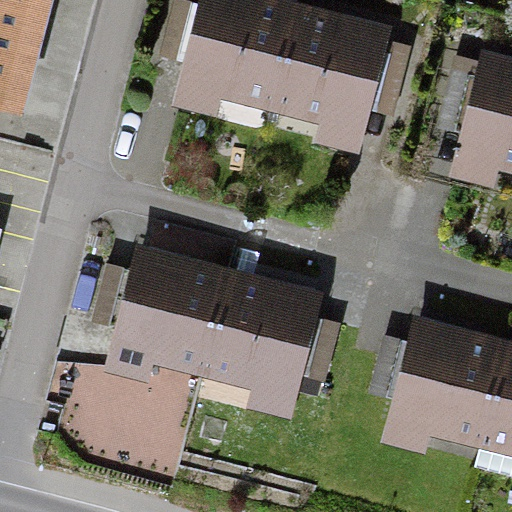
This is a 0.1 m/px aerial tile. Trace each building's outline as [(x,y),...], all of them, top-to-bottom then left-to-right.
[(0,0),(0,2),(38,11),(40,0),(0,0)] [(212,0),(191,78),(264,99),(291,3),(279,0),(212,0)] [(0,2),(0,51),(27,58),(38,11),(0,2)] [(400,34),(291,3),(264,99),(374,129),(400,34)] [(0,105),(14,109),(27,58),(0,51),(0,105)] [(459,158),(511,173),(511,57),(489,51),(459,158)] [(112,359),(199,383),(231,270),(143,246),(112,359)] [(325,296),(231,270),(199,383),(294,409),(325,296)] [(398,420),(481,439),(504,340),(422,321),(398,420)] [(511,341),(504,340),(481,439),(474,467),(511,475),(511,341)]
